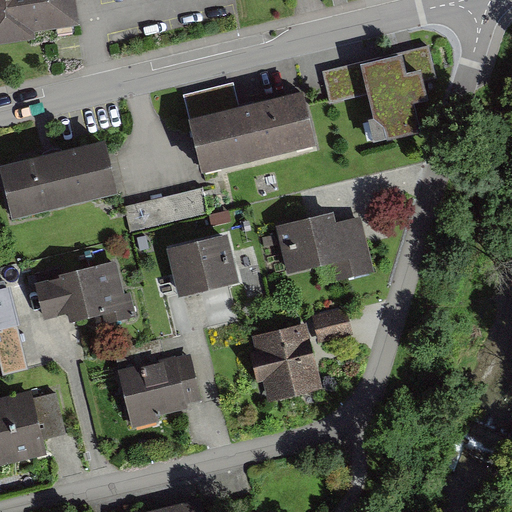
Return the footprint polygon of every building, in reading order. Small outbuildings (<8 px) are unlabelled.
[(0,0),(0,50),(34,45),(33,39),(82,32),(76,0),(0,0)] [(431,46),(323,72),(331,106),(368,96),(374,123),(370,124),(375,147),(388,144),(388,146),(423,137),(416,109),(431,105),(426,84),(439,81),(431,46)] [(191,124),(241,112),(234,84),(184,96),(191,124)] [(191,124),(189,124),(203,179),(318,151),(305,96),(241,112),(191,124)] [(106,146),(0,170),(0,174),(12,225),(119,199),(106,146)] [(204,189),(125,208),(131,234),(210,215),(204,189)] [(335,214),(276,228),(288,278),(329,268),(333,284),(374,274),(361,219),(338,225),(335,214)] [(229,238),(168,253),(180,301),(241,286),(229,238)] [(59,281),(34,287),(44,324),(69,317),(71,326),(103,318),(105,326),(135,318),(129,295),(125,296),(116,263),(58,278),(59,281)] [(12,287),(0,290),(0,343),(2,343),(0,336),(0,333),(22,328),(12,287)] [(313,323),(319,345),(353,337),(347,314),(313,323)] [(307,326),(253,340),(257,355),(250,356),(258,385),(264,383),(270,405),(323,392),(307,326)] [(192,356),(120,373),(134,430),(160,423),(159,419),(189,411),(188,406),(203,402),(192,356)] [(32,394),(0,401),(0,468),(48,457),(44,442),(67,437),(57,394),(34,400),(32,394)] [(210,511),(208,500),(160,511),(210,511)]
